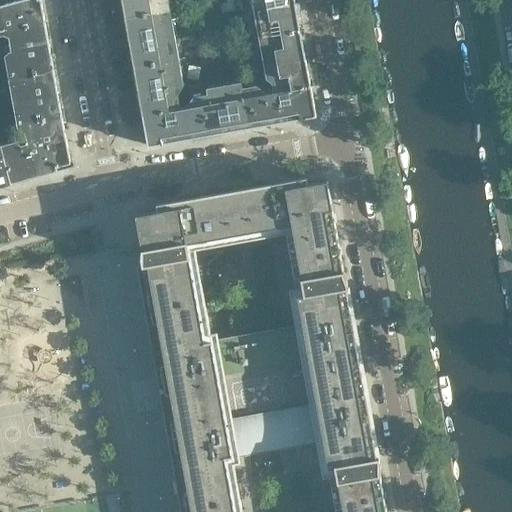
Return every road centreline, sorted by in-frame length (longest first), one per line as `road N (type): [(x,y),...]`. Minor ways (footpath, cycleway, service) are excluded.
road 1 (residential): [(343,138),(412,511)]
road 2 (residential): [(108,186),(343,138)]
road 3 (residential): [(108,186),(75,0)]
road 4 (residential): [(319,0),(343,138)]
